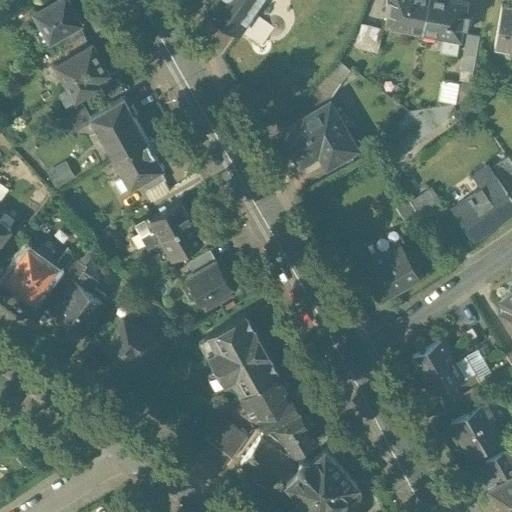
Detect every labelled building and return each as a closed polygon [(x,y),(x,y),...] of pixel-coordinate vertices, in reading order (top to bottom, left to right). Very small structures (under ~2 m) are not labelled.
[(69,0),(51,0),(34,10),(41,23),(33,27),(42,42),(55,35),(78,22),(81,20),(69,0)] [(215,0),(208,10),(238,31),(260,0),(215,0)] [(386,0),(385,9),(388,10),(386,22),(410,26),(409,29),(422,32),(427,0),(386,0)] [(427,0),(422,32),(435,34),(436,30),(443,32),(459,34),(462,22),(465,23),(468,11),(464,10),(465,0),(427,0)] [(511,4),(502,3),(494,43),(509,46),(508,49),(511,49),(511,4)] [(244,33),(265,42),(275,21),(254,12),(244,33)] [(383,27),(360,21),(354,45),(377,50),(383,27)] [(78,22),(55,35),(60,44),(83,31),(78,22)] [(83,31),(60,44),(66,55),(88,42),(83,31)] [(459,34),(443,32),(440,49),(456,52),(459,34)] [(479,34),(467,32),(460,66),(461,67),(473,69),(479,34)] [(66,55),(55,61),(67,82),(60,87),(67,99),(74,95),(75,95),(99,81),(96,76),(109,69),(108,68),(110,63),(106,56),(101,55),(92,40),(66,55)] [(473,69),(461,67),(459,77),(471,79),(473,69)] [(458,81),(442,78),(436,104),(450,102),(455,101),(456,95),(458,81)] [(470,83),(459,81),(458,81),(456,95),(468,98),(470,83)] [(317,83),(304,97),(279,115),(285,125),(328,100),(317,83)] [(123,95),(90,114),(93,118),(95,122),(90,125),(98,140),(103,137),(113,154),(147,135),(133,112),(137,111),(131,101),(128,103),(123,95)] [(285,125),(280,128),(300,162),(328,144),(336,158),(357,145),(346,126),(351,123),(345,112),(339,115),(330,98),(328,100),(285,125)] [(436,104),(409,108),(376,148),(384,160),(455,108),(450,102),(436,104)] [(85,103),(62,117),(70,131),(93,118),(90,114),(85,103)] [(147,135),(113,154),(124,172),(114,178),(120,188),(130,183),(139,178),(159,167),(164,164),(155,150),(158,146),(155,140),(147,136),(147,135)] [(511,181),(511,161),(508,155),(497,163),(510,182),(511,181)] [(58,184),(76,173),(67,158),(49,169),(58,184)] [(511,198),(487,162),(472,172),(481,185),(452,205),(465,224),(468,222),(476,234),(511,209),(511,198)] [(159,167),(139,178),(145,189),(165,177),(159,167)] [(171,202),(151,213),(150,212),(136,220),(148,241),(156,237),(156,236),(192,216),(187,206),(188,205),(182,194),(170,201),(171,202)] [(192,216),(156,236),(156,237),(159,241),(163,239),(172,253),(193,241),(194,242),(205,236),(199,225),(198,225),(192,216)] [(0,218),(0,239),(10,226),(0,218)] [(116,218),(93,230),(103,241),(123,230),(116,218)] [(10,226),(0,239),(10,247),(22,231),(12,223),(10,226)] [(395,224),(367,240),(372,249),(382,244),(384,249),(399,240),(403,238),(395,224)] [(0,239),(0,261),(10,247),(0,239)] [(399,240),(384,249),(382,244),(372,249),(375,254),(360,263),(379,296),(395,287),(395,285),(417,273),(418,275),(419,274),(399,240)] [(54,265),(27,245),(6,275),(7,275),(6,276),(7,280),(9,283),(12,285),(15,286),(19,285),(34,295),(52,272),(56,266),(54,265)] [(68,246),(54,265),(56,266),(52,272),(60,279),(76,257),(78,254),(68,246)] [(210,247),(187,260),(193,270),(216,257),(210,247)] [(76,257),(60,279),(71,285),(76,279),(83,269),(87,264),(76,257)] [(193,270),(180,277),(191,297),(198,293),(205,306),(234,290),(223,270),(228,267),(221,257),(217,259),(216,257),(193,270)] [(76,279),(71,285),(53,309),(55,311),(55,312),(54,314),(54,317),(55,319),(57,321),(59,323),(62,323),(64,322),(66,320),(67,320),(80,329),(86,321),(87,322),(87,321),(88,322),(90,323),(100,309),(99,307),(98,306),(97,306),(106,294),(89,281),(92,276),(83,269),(76,279)] [(511,281),(511,282),(511,286),(500,295),(506,303),(500,307),(511,324),(511,323),(511,281)] [(123,295),(94,333),(103,341),(124,314),(125,314),(133,303),(123,295)] [(254,325),(246,310),(207,332),(215,346),(208,351),(225,381),(233,377),(234,379),(240,390),(279,369),(271,355),(272,355),(255,324),(254,325)] [(125,314),(124,314),(103,341),(101,344),(114,354),(112,357),(126,367),(128,364),(129,364),(137,353),(142,356),(156,338),(125,314)] [(207,332),(180,348),(190,365),(172,375),(190,404),(201,398),(214,407),(234,379),(233,377),(225,381),(208,351),(215,346),(207,332)] [(442,337),(412,354),(426,379),(423,381),(430,392),(433,390),(433,391),(463,374),(464,376),(475,370),(465,353),(455,359),(442,337)] [(279,369),(240,390),(253,413),(258,410),(266,423),(299,405),(299,403),(300,398),(296,391),(291,390),(279,369)] [(481,380),(459,393),(468,410),(485,400),(486,401),(491,398),(481,380)] [(468,410),(451,420),(470,454),(501,436),(490,416),(493,414),(486,401),(485,400),(468,410)] [(316,434),(299,405),(266,423),(266,424),(272,421),(294,450),(316,434)] [(248,435),(222,416),(207,437),(232,456),(248,435)] [(281,443),(267,432),(263,431),(241,461),(270,482),(290,455),(278,447),(281,443)] [(299,460),(298,463),(299,467),(300,468),(286,481),(313,511),(324,511),(332,506),(335,510),(348,499),(351,500),(354,500),(357,499),(360,497),(361,494),(362,491),(361,487),(357,483),(358,482),(325,446),(310,459),(308,457),(306,456),(303,457),(300,458),(299,460)] [(511,458),(506,448),(485,460),(497,481),(511,472),(511,458)] [(511,511),(511,472),(497,481),(489,486),(503,511),(511,511)]
